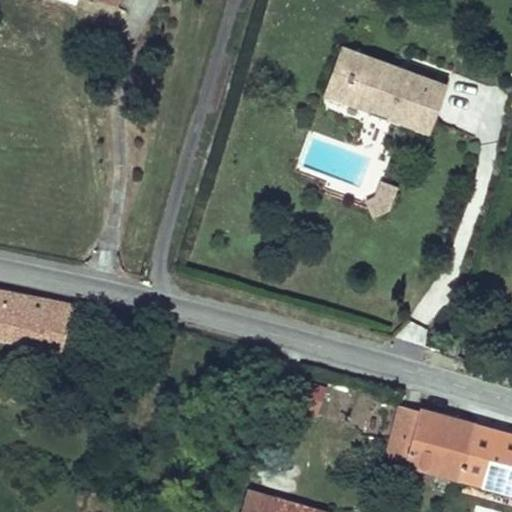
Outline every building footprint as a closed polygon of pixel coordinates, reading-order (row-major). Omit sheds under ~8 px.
[(346,79),(353,61),(336,55),(320,100),(336,106),(343,87),(340,86),(343,78),(346,79)] [(399,85),(390,82),(390,80),(390,79),(390,77),(389,74),(383,72),(380,73),(379,74),(377,75),(377,77),(375,76),(377,69),(353,61),(346,79),(343,78),(340,86),(343,87),(336,106),(362,115),(361,119),(380,126),(382,122),(424,138),(440,93),(401,78),(399,85)] [(401,78),(377,69),(375,76),(377,77),(377,75),(379,74),(380,73),(383,72),(389,74),(390,77),(390,79),(390,80),(390,82),(399,85),(401,78)] [(382,216),(391,193),(376,187),(370,204),(360,209),(367,223),(382,216)] [(0,336),(58,348),(66,305),(0,292),(0,336)] [(397,459),(451,476),(467,426),(392,402),(384,429),(404,435),(397,459)] [(511,440),(467,426),(451,476),(511,495),(511,440)] [(377,452),(397,459),(404,435),(384,429),(377,452)] [(322,511),(242,491),(236,511),(322,511)]
